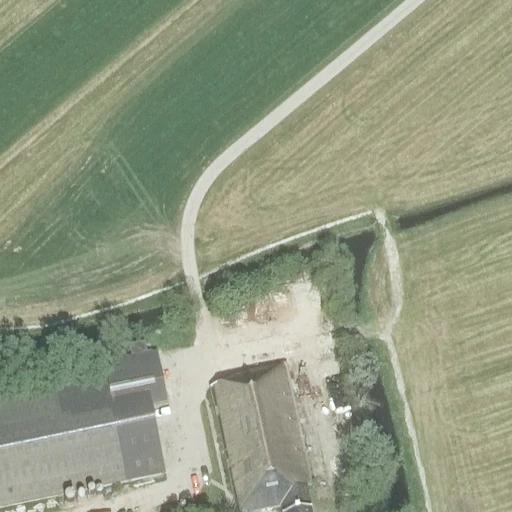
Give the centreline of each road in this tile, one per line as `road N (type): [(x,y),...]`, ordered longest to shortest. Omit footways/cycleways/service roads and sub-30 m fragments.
road 1 (track): [(429,511),(386,334)]
road 2 (track): [(214,363),(340,334),(386,334)]
road 3 (track): [(386,334),(397,287),(379,208)]
